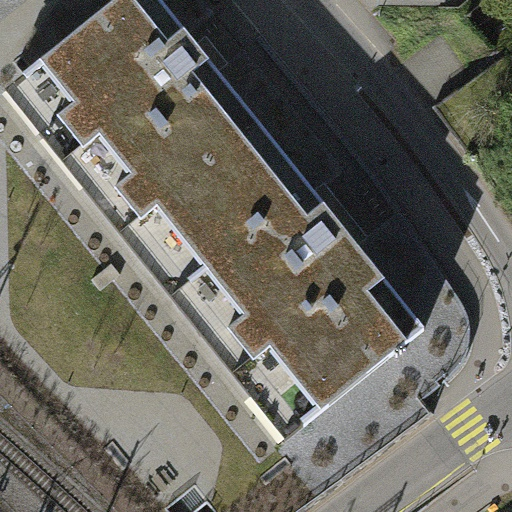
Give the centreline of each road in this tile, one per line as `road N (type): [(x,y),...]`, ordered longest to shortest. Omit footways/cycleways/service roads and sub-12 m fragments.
road 1 (unclassified): [(511,269),(427,137),(314,0)]
road 2 (residential): [(363,511),(511,403)]
